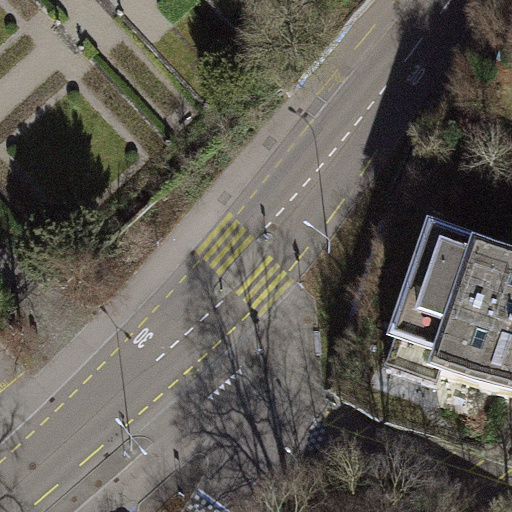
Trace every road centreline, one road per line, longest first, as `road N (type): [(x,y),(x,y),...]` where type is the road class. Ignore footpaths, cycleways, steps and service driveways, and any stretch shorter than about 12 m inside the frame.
road 1 (primary): [(386,511),(0,115)]
road 2 (tertiary): [(174,345),(447,0)]
road 3 (residential): [(511,494),(229,401)]
road 4 (primary): [(0,342),(164,511)]
road 5 (tertiary): [(0,497),(174,345)]
